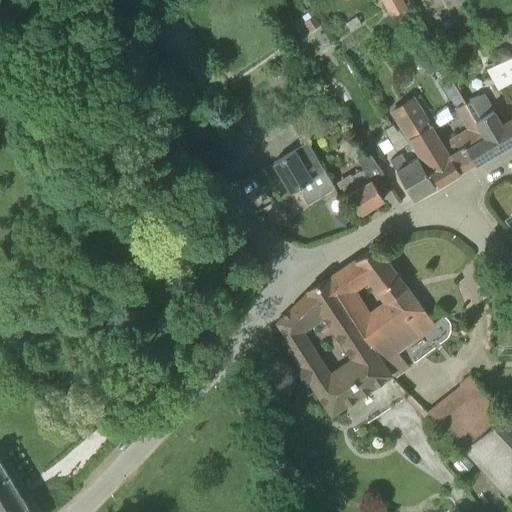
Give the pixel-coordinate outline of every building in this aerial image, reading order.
[(381,0),(390,17),(393,15),(394,15),(406,9),(401,0),(381,0)] [(321,25),(315,15),(311,18),(306,21),(304,22),(310,31),(321,25)] [(511,57),(511,53),(511,51),(502,48),(496,51),(501,62),(511,57)] [(440,68),(442,62),(439,57),(433,55),(428,58),(427,64),(429,69),(435,71),(440,68)] [(511,58),(486,70),(496,88),(511,79),(511,58)] [(285,112),(305,143),(307,142),(307,141),(325,130),(306,100),(298,104),(289,90),(296,86),(283,65),(264,78),(270,87),(254,97),(271,122),(285,112)] [(444,94),(457,87),(452,76),(439,82),(444,94)] [(465,103),(458,107),(458,109),(462,107),(478,135),(460,145),(471,165),(511,140),(511,114),(499,122),(492,111),(494,110),(484,93),(468,98),(470,102),(466,104),(465,103)] [(458,109),(458,107),(454,110),(466,129),(442,143),(430,126),(431,125),(413,96),(389,111),(400,129),(403,127),(439,184),(471,165),(460,145),(478,135),(462,107),(458,109)] [(395,151),(408,144),(399,130),(397,132),(392,125),(384,130),(395,151)] [(291,191),(299,186),(309,202),(333,187),(332,186),(334,185),(324,168),(307,142),(305,143),(273,162),(291,191)] [(383,173),(367,151),(357,158),(363,168),(339,183),(359,214),(384,199),(372,180),(383,173)] [(435,186),(418,157),(408,163),(401,152),(390,159),(414,199),(435,186)] [(396,350),(433,323),(375,246),(375,247),(374,246),(329,277),(390,375),(394,379),(409,367),(396,350)] [(297,367),(308,383),(310,381),(332,414),(390,375),(329,277),(312,289),(312,287),(305,292),(306,293),(276,323),(285,338),(283,340),(300,365),(297,367)] [(460,386),(450,393),(483,435),(503,420),(506,418),(469,376),(458,384),(460,386)] [(0,511),(32,511),(1,453),(0,453),(0,511)]
